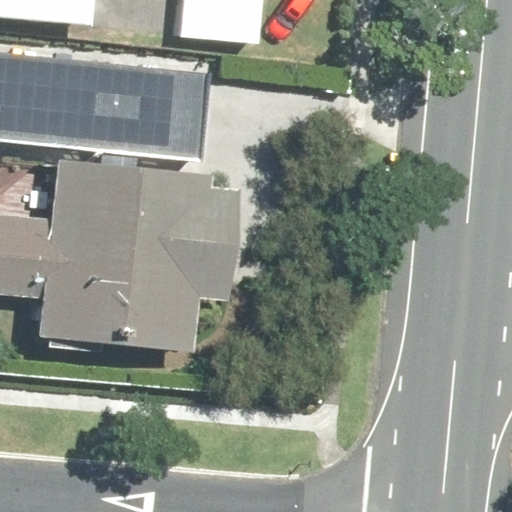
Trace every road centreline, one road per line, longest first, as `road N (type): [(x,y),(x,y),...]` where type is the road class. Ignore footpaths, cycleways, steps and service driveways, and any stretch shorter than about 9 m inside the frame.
road 1 (primary): [(460,304),(488,0)]
road 2 (primary): [(439,511),(460,304)]
